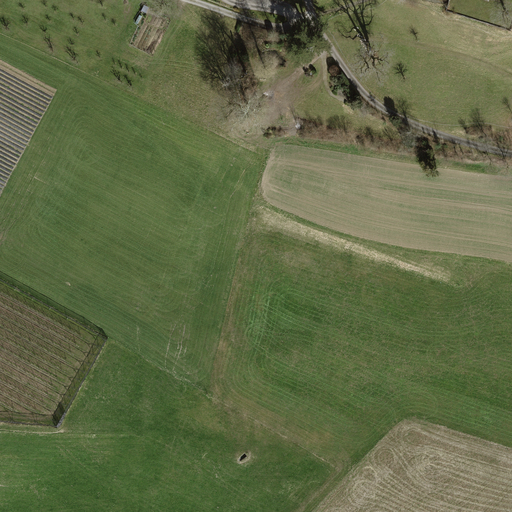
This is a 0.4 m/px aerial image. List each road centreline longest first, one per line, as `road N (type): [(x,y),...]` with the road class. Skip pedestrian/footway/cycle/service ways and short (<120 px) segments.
road 1 (track): [(314,15),(374,103),(474,147),(511,154)]
road 2 (track): [(193,0),(280,25),(314,15)]
